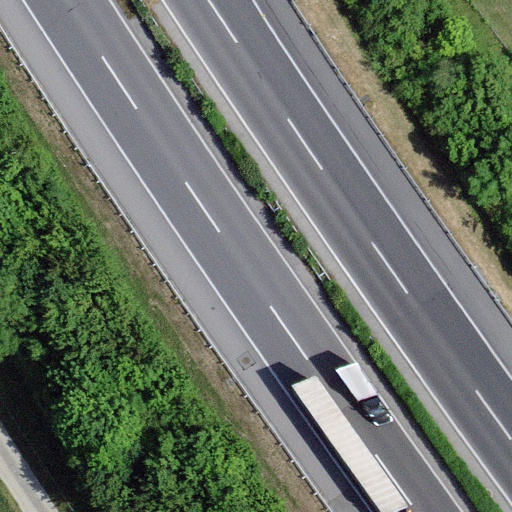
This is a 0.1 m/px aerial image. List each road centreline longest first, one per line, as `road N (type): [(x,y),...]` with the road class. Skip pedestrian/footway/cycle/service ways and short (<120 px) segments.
road 1 (motorway): [(65,0),(417,511)]
road 2 (motorway): [(511,439),(208,0)]
